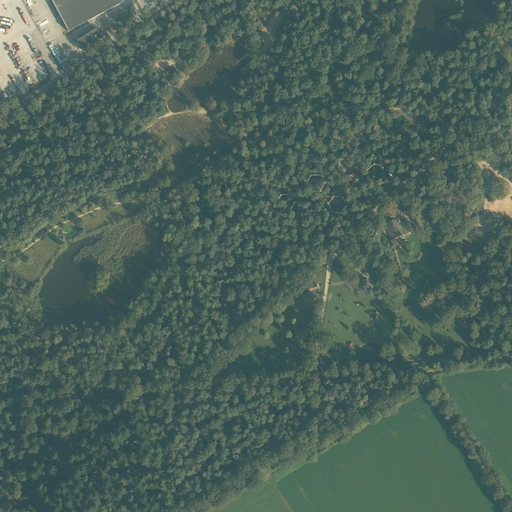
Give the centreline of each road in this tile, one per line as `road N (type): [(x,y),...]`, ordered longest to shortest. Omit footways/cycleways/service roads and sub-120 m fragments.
road 1 (track): [(204,511),(426,375),(511,360)]
road 2 (unclassified): [(0,117),(180,0)]
road 3 (track): [(474,350),(439,227),(441,186),(421,171)]
road 4 (track): [(457,138),(328,257)]
road 5 (track): [(511,505),(426,375)]
road 6 (track): [(328,257),(310,379)]
